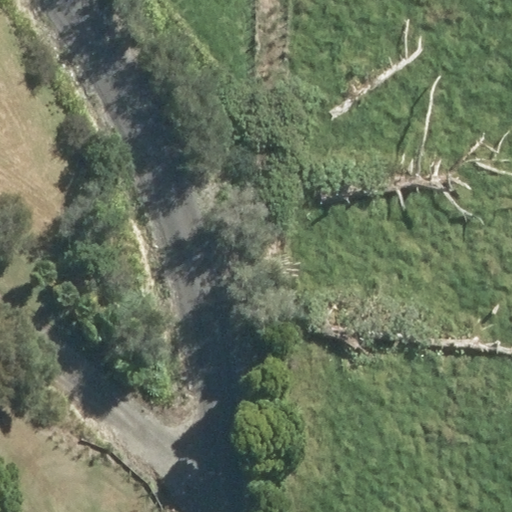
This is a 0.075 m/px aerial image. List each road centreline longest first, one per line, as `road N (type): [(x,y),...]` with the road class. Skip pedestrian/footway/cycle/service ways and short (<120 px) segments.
road 1 (track): [(188,484),(147,219),(30,0)]
road 2 (track): [(191,511),(188,484),(113,404),(0,325)]
